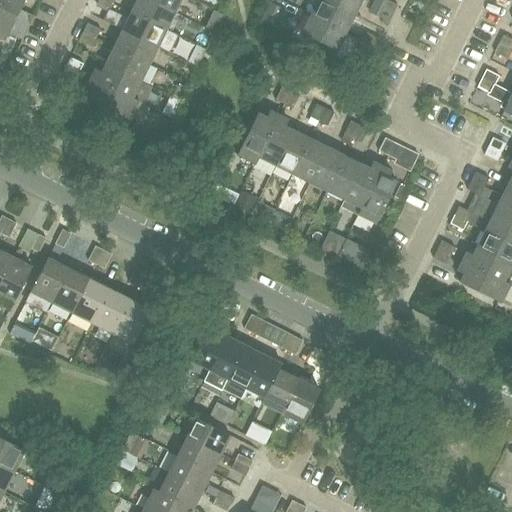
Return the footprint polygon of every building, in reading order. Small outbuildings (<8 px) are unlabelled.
[(32,16),(19,9),(23,0),(1,0),(0,3),(0,38),(4,40),(7,33),(20,40),(32,16)] [(108,12),(112,3),(105,0),(97,0),(95,6),(108,12)] [(174,12),(148,0),(135,0),(130,12),(165,30),(174,12)] [(148,0),(174,12),(180,0),(148,0)] [(345,33),(353,16),(321,0),(316,0),(309,15),(345,33)] [(321,0),(353,16),(361,0),(321,0)] [(385,0),(382,0),(379,7),(392,13),(396,5),(385,0)] [(268,26),(277,8),(268,3),(259,22),(268,26)] [(388,23),(392,13),(379,7),(374,16),(388,23)] [(165,30),(130,12),(121,29),(157,47),(169,53),(178,36),(165,30)] [(336,50),(345,33),(309,15),(301,33),(336,50)] [(86,23),(82,31),(96,38),(100,29),(86,23)] [(157,47),(121,29),(113,46),(149,64),(157,47)] [(91,47),(96,38),(82,31),(78,40),(91,47)] [(362,41),(375,48),(379,39),(366,33),(362,41)] [(498,43),(511,50),(511,49),(511,39),(502,34),(498,43)] [(371,57),(375,48),(362,41),(357,50),(371,57)] [(507,59),(511,50),(498,43),(494,52),(507,59)] [(149,64),(113,46),(104,63),(140,81),(149,64)] [(65,66),(79,72),(83,64),(69,57),(65,66)] [(151,86),(140,81),(104,63),(101,71),(94,68),(89,77),(132,98),(132,97),(138,100),(143,103),(151,86)] [(79,72),(65,66),(61,75),(74,81),(79,72)] [(8,72),(0,67),(0,78),(4,81),(8,72)] [(485,69),(481,78),(494,85),(499,76),(485,69)] [(138,100),(132,97),(132,98),(89,77),(85,87),(91,90),(87,98),(129,119),(138,100)] [(490,93),(494,85),(481,78),(477,86),(489,92),(490,93)] [(511,115),(511,93),(494,85),(490,93),(489,92),(488,94),(506,104),(503,111),(511,115)] [(274,100),(283,104),(290,91),(281,86),(274,100)] [(289,113),(291,108),(298,95),(290,91),(283,104),(281,109),(289,113)] [(309,117),(317,121),(324,107),(316,103),(309,117)] [(333,112),(324,107),(317,121),(326,125),(333,112)] [(257,156),(277,115),(268,110),(265,116),(257,112),(236,154),(254,163),(258,157),(257,156)] [(274,165),(292,130),(284,126),(287,119),(277,115),(257,156),(258,157),(274,165)] [(352,138),(358,125),(350,120),(343,134),(352,138)] [(367,129),(358,125),(352,138),(361,142),(367,129)] [(291,173),(309,138),(292,130),(274,165),(291,173)] [(349,144),(352,138),(343,134),(340,140),(349,144)] [(377,151),(386,155),(393,141),(384,137),(377,151)] [(491,137),(487,145),(501,152),(505,144),(491,137)] [(309,182),(326,147),(309,138),(291,173),(309,182)] [(393,141),(386,155),(395,159),(401,146),(393,141)] [(501,152),(487,145),(483,155),(496,161),(501,152)] [(326,191),(343,155),(326,147),(309,182),(326,191)] [(343,199),(360,164),(343,155),(326,191),(343,199)] [(360,208),(381,166),(372,161),(368,168),(360,164),(343,199),(340,205),(356,214),(360,207),(360,208)] [(375,223),(396,181),(387,177),(390,171),(381,166),(360,208),(360,207),(356,214),(375,223)] [(471,180),(484,186),(488,179),(474,172),(471,180)] [(511,178),(510,178),(501,195),(511,200),(511,178)] [(484,186),(471,180),(466,189),(479,196),(484,186)] [(233,205),(238,195),(227,190),(222,200),(233,205)] [(250,214),(255,204),(238,195),(233,205),(250,214)] [(511,200),(501,195),(492,212),(511,221),(511,200)] [(453,214),(467,221),(471,213),(457,206),(453,214)] [(267,222),(272,212),(273,211),(266,208),(261,219),(267,222)] [(285,231),(290,221),(272,212),(267,222),(285,231)] [(511,221),(492,212),(484,230),(511,243),(511,221)] [(462,230),(467,221),(453,214),(449,223),(462,230)] [(0,217),(0,233),(1,234),(9,219),(1,216),(0,217)] [(9,219),(1,234),(8,237),(15,223),(9,219)] [(70,234),(61,229),(54,244),(63,248),(70,234)] [(511,243),(484,230),(475,247),(511,264),(511,243)] [(45,238),(38,234),(30,249),(38,253),(45,238)] [(362,269),(370,252),(346,240),(337,257),(362,269)] [(436,249),(449,256),(454,247),(440,240),(436,249)] [(95,264),(102,250),(94,246),(86,260),(95,264)] [(503,281),(511,264),(475,247),(471,255),(465,252),(461,261),(502,282),(503,281)] [(445,264),(449,256),(436,249),(432,258),(445,264)] [(0,280),(12,257),(0,250),(0,280)] [(110,254),(102,250),(95,264),(103,268),(110,254)] [(0,293),(14,300),(31,267),(12,257),(0,280),(0,293)] [(50,302),(68,268),(47,258),(30,292),(50,302)] [(502,282),(461,261),(456,270),(462,273),(458,282),(500,302),(509,284),(503,281),(502,282)] [(136,285),(143,271),(135,267),(127,281),(136,285)] [(70,313),(88,278),(68,268),(50,302),(70,313)] [(143,271),(136,285),(144,289),(151,275),(143,271)] [(91,323),(108,289),(88,278),(70,313),(91,323)] [(111,333),(129,299),(108,289),(91,323),(111,333)] [(132,344),(150,310),(129,299),(111,333),(132,344)] [(229,304),(221,299),(213,314),(221,318),(229,304)] [(242,328),(251,333),(258,318),(249,314),(242,328)] [(258,318),(251,333),(259,337),(267,323),(258,318)] [(209,370),(226,336),(207,327),(190,361),(209,370)] [(279,347),(287,351),(294,337),(286,332),(279,347)] [(227,379),(244,345),(226,336),(209,370),(227,379)] [(294,337),(287,351),(295,355),(303,341),(294,337)] [(245,388),(262,354),(244,345),(227,379),(222,388),(242,397),(246,389),(245,388)] [(336,357),(326,353),(319,367),(328,372),(336,357)] [(278,369),(279,370),(281,364),(262,354),(245,388),(246,389),(263,397),(264,398),(278,369)] [(118,371),(119,369),(99,359),(98,361),(93,371),(113,381),(118,371)] [(298,379),(279,370),(278,369),(264,398),(263,397),(260,403),(281,413),(298,379)] [(302,424),(319,390),(298,379),(281,413),(302,424)] [(162,423),(171,407),(160,401),(152,418),(162,423)] [(227,425),(233,412),(215,403),(209,416),(227,425)] [(220,454),(229,436),(196,418),(186,437),(220,454)] [(13,436),(0,429),(0,464),(13,471),(24,450),(10,443),(13,436)] [(220,454),(186,437),(177,455),(211,472),(220,454)] [(132,473),(139,459),(132,456),(131,456),(122,451),(115,464),(125,470),(132,473)] [(202,491),(211,472),(177,455),(167,474),(202,491)] [(235,462),(249,469),(252,462),(238,455),(235,462)] [(245,476),(249,469),(235,462),(231,469),(245,476)] [(13,471),(0,464),(0,489),(3,491),(13,471)] [(192,509),(202,491),(167,474),(159,491),(158,492),(187,506),(187,507),(192,509)] [(269,490),(261,486),(255,500),(262,504),(269,490)] [(147,511),(183,511),(187,507),(187,506),(158,492),(159,491),(153,489),(143,510),(147,511)] [(216,498),(230,506),(234,498),(220,491),(216,498)] [(227,511),(230,506),(216,498),(212,506),(225,511),(227,511)] [(286,511),(294,511),(299,504),(292,501),(286,511)]
